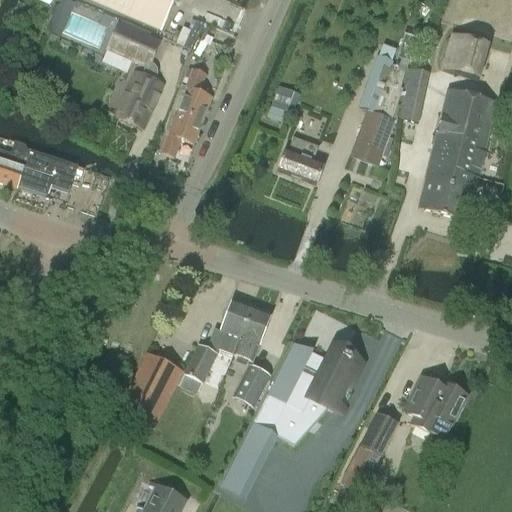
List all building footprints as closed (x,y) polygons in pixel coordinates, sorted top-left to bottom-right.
[(77,0),(160,36),(175,0),(77,0)] [(62,1),(47,35),(55,38),(70,5),(62,1)] [(117,25),(105,50),(145,69),(149,70),(151,66),(161,45),(117,25)] [(200,43),(193,56),(199,59),(206,46),(209,47),(212,41),(205,37),(202,44),(200,43)] [(404,37),(399,54),(410,57),(415,40),(404,37)] [(478,84),(488,50),(451,39),(441,74),(478,84)] [(353,148),(349,160),(375,169),(379,158),(392,124),(388,123),(400,91),(398,91),(404,74),(396,71),(397,69),(394,67),(393,70),(390,69),(392,65),(377,59),(375,63),(358,110),(366,113),(353,148)] [(135,74),(114,120),(142,132),(163,87),(154,83),(156,78),(157,75),(156,71),(154,68),(151,66),(149,70),(145,69),(141,77),(135,74)] [(186,70),(179,88),(185,90),(192,72),(186,70)] [(170,112),(202,124),(211,100),(198,95),(205,77),(192,72),(185,90),(179,88),(170,112)] [(411,86),(403,125),(420,128),(431,78),(411,73),(408,85),(411,86)] [(287,116),(295,96),(278,89),(271,110),(285,115),(287,116)] [(446,91),(424,184),(455,192),(459,176),(476,180),(493,103),(446,91)] [(271,110),(267,120),(281,126),(285,115),(271,110)] [(193,148),(202,124),(170,112),(161,136),(168,138),(161,156),(174,161),(181,143),(193,148)] [(284,154),(276,175),(315,189),(323,168),(312,164),(317,150),(293,141),(287,155),(284,154)] [(14,145),(10,156),(26,162),(28,153),(25,148),(14,145)] [(17,188),(26,162),(10,156),(0,153),(0,186),(7,188),(9,185),(17,188)] [(26,162),(17,188),(47,198),(51,187),(69,193),(77,169),(28,153),(26,162)] [(466,221),(476,180),(459,176),(455,192),(424,184),(417,210),(417,211),(467,222),(467,221),(466,221)] [(493,229),(498,207),(481,203),(476,225),(493,229)] [(198,348),(178,388),(196,397),(212,365),(216,357),(220,345),(226,348),(236,351),(251,311),(232,304),(222,331),(215,329),(209,345),(206,352),(198,348)] [(236,351),(233,359),(251,365),(270,318),(251,311),(236,351)] [(292,348),(220,488),(246,501),(277,439),(295,448),(330,408),(343,414),(352,395),(347,393),(361,367),(350,362),(342,358),(341,360),(331,354),(324,368),(318,365),(319,362),(309,357),(307,361),(291,353),(293,349),(292,348)] [(146,358),(118,414),(154,432),(182,376),(146,358)] [(258,402),(270,379),(249,367),(236,390),(258,402)] [(421,381),(403,415),(414,421),(410,428),(433,440),(434,438),(442,443),(449,430),(465,399),(442,387),(440,391),(421,381)] [(360,497),(396,427),(376,417),(340,486),(360,497)] [(144,511),(137,508),(135,511),(180,511),(184,504),(149,486),(148,487),(155,490),(144,511)]
